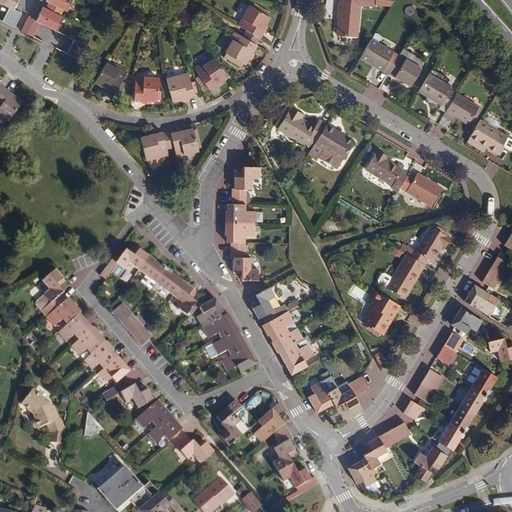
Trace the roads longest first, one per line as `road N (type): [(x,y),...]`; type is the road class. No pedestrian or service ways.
road 1 (residential): [(292,64),(473,169),(489,216),(379,407),(331,443)]
road 2 (residential): [(153,200),(75,288),(177,403)]
road 3 (residential): [(79,110),(177,123),(270,85)]
road 4 (residential): [(205,257),(206,190),(270,85)]
road 5 (residential): [(205,257),(214,276),(232,286),(273,371)]
